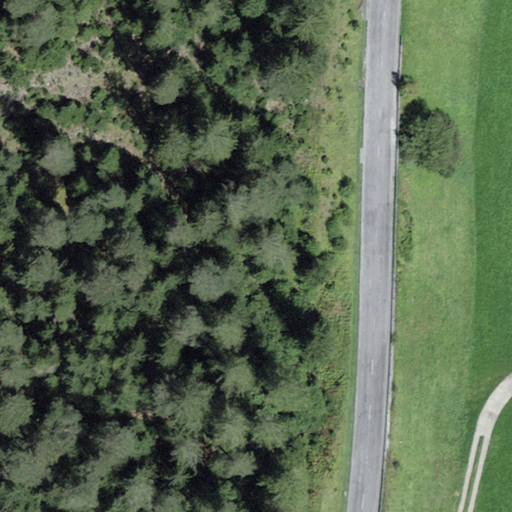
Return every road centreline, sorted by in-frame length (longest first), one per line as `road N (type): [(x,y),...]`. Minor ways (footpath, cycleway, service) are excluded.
road 1 (residential): [(391,0),(382,399),(365,511)]
road 2 (track): [(463,511),(479,440),(495,399),(511,384)]
